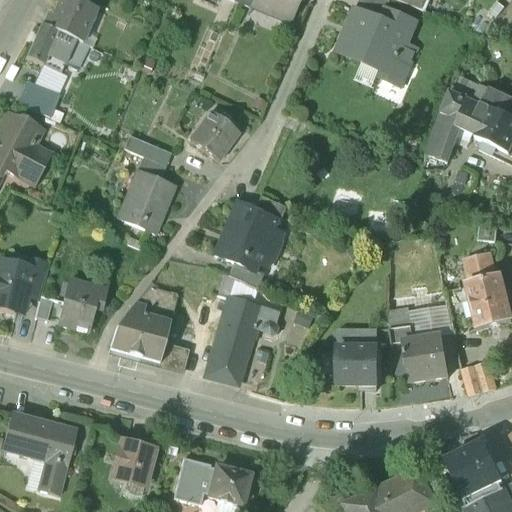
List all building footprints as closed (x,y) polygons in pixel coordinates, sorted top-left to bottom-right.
[(96,13),(67,0),(61,0),(53,19),(48,17),(42,29),(75,44),(82,46),(96,13)] [(238,0),(236,4),(251,11),(254,3),(252,3),(253,0),(238,0)] [(253,0),(252,3),(254,3),(272,11),(269,18),(290,27),(301,0),(253,0)] [(389,0),(359,0),(355,12),(380,22),(385,11),(389,0)] [(394,0),(395,0),(420,11),(424,0),(394,0)] [(414,24),(385,11),(380,22),(355,12),(349,26),(353,28),(348,41),(344,39),(338,54),(379,72),(376,77),(399,87),(415,51),(405,46),(414,24)] [(42,29),(41,29),(26,62),(42,68),(60,76),(64,68),(75,44),(42,29)] [(82,46),(75,44),(64,68),(76,73),(87,49),(82,46)] [(481,90),(459,79),(452,95),(474,105),(481,90)] [(511,103),(481,89),(481,90),(474,105),(511,123),(511,103)] [(452,95),(449,93),(425,158),(446,165),(462,124),(479,131),(475,140),(483,144),(479,152),(493,159),(497,152),(509,158),(511,150),(511,123),(474,105),(452,95)] [(210,115),(189,144),(218,165),(238,137),(226,127),(229,123),(222,117),(219,122),(210,115)] [(20,126),(7,119),(0,131),(0,178),(3,173),(18,181),(23,170),(38,177),(48,158),(32,150),(41,134),(21,124),(20,126)] [(170,157),(128,140),(123,153),(143,161),(165,170),(170,157)] [(165,170),(143,161),(137,175),(159,184),(165,170)] [(137,175),(136,176),(142,179),(131,204),(126,202),(117,222),(154,238),(173,190),(159,184),(137,175)] [(287,210),(261,200),(255,214),(277,224),(276,226),(279,228),(287,210)] [(255,214),(236,206),(214,258),(233,266),(255,276),(256,273),(258,268),(264,270),(269,258),(264,256),(269,245),(274,247),(279,235),(273,232),(276,226),(277,224),(255,214)] [(497,230),(479,228),(477,245),(495,247),(497,230)] [(490,258),(463,265),(469,285),(470,284),(471,288),(465,289),(470,306),(463,307),(467,322),(473,320),(477,334),(511,325),(500,281),(494,282),(493,278),(495,278),(490,258)] [(0,313),(23,319),(27,302),(34,273),(0,264),(0,313)] [(27,302),(39,305),(40,300),(48,269),(36,266),(34,273),(27,302)] [(255,276),(233,266),(227,279),(258,292),(264,277),(256,273),(255,276)] [(75,287),(71,303),(63,301),(57,327),(88,335),(94,312),(101,313),(106,295),(75,287)] [(177,299),(147,290),(126,317),(115,332),(109,353),(183,373),(188,353),(164,346),(177,299)] [(214,296),(212,301),(200,298),(195,316),(222,325),(229,300),(214,296)] [(39,305),(34,321),(46,325),(52,303),(40,300),(39,305)] [(260,309),(229,300),(222,325),(206,379),(236,388),(253,331),(260,309)] [(410,330),(412,343),(440,339),(453,336),(447,307),(407,314),(410,330)] [(279,315),(260,309),(253,331),(273,337),(279,315)] [(407,314),(389,315),(389,333),(410,330),(407,314)] [(410,330),(389,333),(391,349),(401,348),(400,345),(412,343),(410,330)] [(338,335),(337,352),(375,353),(375,336),(338,335)] [(412,343),(400,345),(401,348),(407,387),(447,381),(440,339),(412,343)] [(375,353),(337,352),(337,389),(359,390),(359,395),(374,395),(375,353)] [(487,366),(460,370),(461,376),(468,401),(495,393),(487,366)] [(0,456),(42,468),(35,496),(58,502),(76,433),(10,415),(0,454),(0,456)] [(152,454),(121,446),(118,459),(119,465),(116,469),(115,469),(112,482),(143,490),(152,454)] [(482,447),(444,465),(463,504),(466,503),(469,509),(463,511),(511,511),(502,492),(501,492),(498,487),(501,486),(482,447)] [(209,472),(210,469),(182,462),(172,503),(198,509),(200,510),(203,497),(207,498),(206,500),(207,501),(208,502),(215,504),(216,504),(216,506),(230,509),(231,507),(239,509),(239,510),(241,509),(242,508),(249,481),(248,481),(249,480),(248,479),(247,478),(216,471),(215,470),(214,471),(213,472),(209,472)] [(405,485),(375,499),(373,495),(343,510),(344,511),(411,511),(414,511),(425,511),(434,508),(417,473),(403,480),(405,485)]
